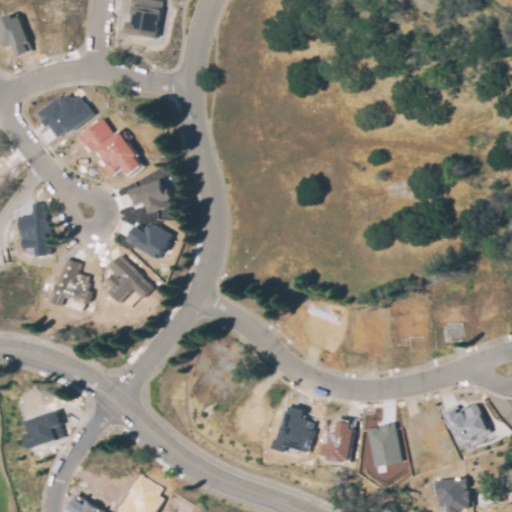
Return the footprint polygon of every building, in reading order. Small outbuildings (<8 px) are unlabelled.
[(162,9),(158,26),(156,37),(126,30),(128,20),(131,20),(134,3),(132,3),(132,0),(154,0),(163,2),(162,9)] [(16,15),(30,49),(17,54),(12,43),(6,46),(4,41),(0,42),(0,20),(10,16),(11,18),(16,15)] [(67,93),(71,98),(73,96),(75,99),(79,95),(85,103),(86,102),(94,113),(69,130),(68,128),(57,136),(48,123),(46,125),(45,125),(41,119),(36,111),(39,110),(49,102),(58,96),(60,98),(67,93)] [(102,120),(114,136),(123,130),(129,138),(126,141),(135,153),(133,154),(141,165),(130,172),(122,162),(118,165),(119,166),(112,172),(106,163),(108,162),(98,148),(91,153),(79,136),(102,120)] [(161,178),(164,188),(169,186),(172,196),(168,198),(163,199),(166,206),(150,211),(146,200),(135,204),(129,188),(161,178)] [(39,203),(40,211),(42,211),(43,215),(43,217),(42,217),(43,222),(46,222),(47,236),(45,236),(45,244),(46,252),(47,254),(36,255),(36,253),(28,254),(27,246),(24,246),(22,230),(20,230),(19,217),(35,215),(35,212),(33,212),(32,204),(39,203)] [(154,223),(172,234),(161,253),(158,251),(155,256),(131,242),(134,239),(128,236),(129,234),(134,225),(148,233),(154,223)] [(135,288),(145,297),(154,288),(120,255),(109,266),(115,272),(107,280),(114,286),(109,291),(121,303),(135,288)] [(76,275),(81,276),(82,274),(87,276),(86,278),(88,279),(86,282),(88,283),(86,290),(89,291),(85,302),(83,301),(80,310),(53,301),(67,258),(80,263),(76,275)] [(477,401),(490,428),(491,430),(482,435),(481,432),(472,436),(474,439),(461,445),(444,410),(457,404),(459,410),(462,409),(462,407),(467,405),(468,406),(477,401)] [(314,430),(308,450),(288,444),(286,450),(274,446),(287,405),(299,409),(303,410),(302,416),(308,418),(305,427),(314,430)] [(30,448),(65,438),(56,411),(27,420),(31,433),(26,435),(30,448)] [(354,428),(349,458),(344,457),(343,460),(329,457),(329,455),(321,453),(325,433),(336,436),(340,419),(351,421),(350,427),(354,428)] [(390,423),(390,426),(395,426),(402,460),(375,465),(368,428),(377,426),(378,429),(380,428),(380,425),(390,423)] [(155,511),(164,498),(159,495),(163,488),(140,475),(121,510),(124,511),(155,511)] [(469,492),(470,503),(469,503),(470,507),(457,508),(457,509),(455,511),(450,511),(447,510),(447,509),(447,504),(440,505),(439,494),(437,494),(436,479),(466,477),(468,477),(469,492)] [(75,495),(78,497),(88,503),(96,508),(101,511),(75,511),(71,508),(73,504),(70,502),(75,495)]
